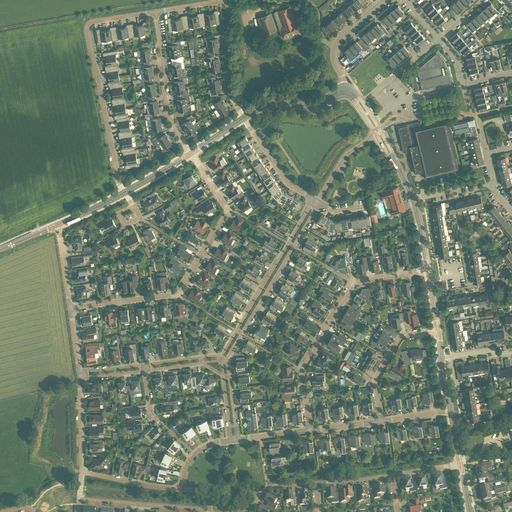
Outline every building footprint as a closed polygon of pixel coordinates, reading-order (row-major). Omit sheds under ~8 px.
[(354,1),(352,0),(351,0),(348,3),(348,2),(347,2),(355,11),(359,7),(354,1)] [(459,0),(456,0),(456,1),(454,0),(452,0),(454,2),(460,9),(464,5),(459,0)] [(454,2),(452,4),(449,1),(447,3),(456,13),(460,9),(454,2)] [(355,11),(347,2),(343,6),(351,14),(355,11)] [(351,14),(343,6),(341,3),(337,7),(339,9),(340,10),(347,18),(351,14)] [(487,7),(493,15),(496,13),(497,14),(499,13),(497,10),(491,3),(487,7)] [(439,5),(436,8),(432,4),(425,10),(429,14),(439,6),(439,5)] [(394,9),(400,16),(404,12),(398,6),(394,9)] [(440,8),(439,6),(429,14),(433,18),(439,12),(437,10),(440,8)] [(283,38),(299,32),(296,23),(290,7),(258,18),(264,35),(280,29),(283,38)] [(493,15),(487,7),(483,11),(489,18),(493,15)] [(444,8),(439,12),(433,18),(436,22),(443,16),(441,15),(446,11),(444,8)] [(394,9),(390,13),(397,22),(395,19),(400,16),(394,9)] [(338,15),(337,15),(342,22),(347,18),(340,10),(336,13),(338,15)] [(214,14),(209,14),(211,24),(216,23),(216,25),(219,24),(217,11),(214,11),(214,14)] [(483,11),(478,14),(484,21),(487,19),(489,21),(490,20),(489,18),(483,11)] [(443,16),(436,22),(440,26),(446,21),(444,18),(449,14),(447,12),(446,14),(443,16)] [(198,16),(193,17),(194,27),(199,26),(200,27),(203,27),(201,13),(197,14),(198,16)] [(211,24),(209,14),(204,15),(204,13),(201,13),(203,27),(206,26),(206,25),(211,24)] [(337,15),(335,13),(332,17),(333,19),(339,26),(338,25),(342,22),(337,15)] [(397,22),(390,13),(386,16),(391,23),(394,21),(396,23),(397,22)] [(478,14),(474,18),(482,27),(480,24),(483,22),(485,25),(486,23),(484,21),(478,14)] [(187,15),(184,16),(186,29),(189,29),(189,28),(194,27),(193,17),(187,18),(187,15)] [(186,29),(184,16),(181,16),(181,19),(176,20),(178,29),(183,29),(183,30),(186,29)] [(391,23),(386,16),(381,20),(387,27),(391,23)] [(178,29),(176,20),(171,20),(170,18),(167,18),(169,32),(173,32),(172,30),(178,29)] [(474,18),(470,21),(476,28),(478,26),(480,28),(482,27),(474,18)] [(333,19),(329,22),(334,29),(336,27),(337,28),(339,26),(333,19)] [(476,28),(470,21),(466,25),(472,31),(474,29),(476,32),(478,30),(476,28)] [(143,25),(138,26),(140,35),(145,35),(145,36),(148,35),(146,22),(143,22),(143,25)] [(329,22),(325,26),(323,26),(325,31),(326,36),(326,35),(328,34),(329,34),(331,33),(330,32),(334,29),(329,22)] [(408,32),(415,26),(411,22),(404,28),(406,30),(404,31),(406,34),(408,32)] [(377,23),(373,27),(381,36),(379,34),(383,30),(387,34),(389,33),(387,31),(381,24),(379,26),(377,23)] [(132,38),(130,24),(126,25),(127,27),(122,28),(123,38),(128,37),(129,39),(132,38)] [(133,24),(130,24),(132,38),(135,38),(135,36),(140,35),(138,26),(133,26),(133,24)] [(408,32),(409,34),(407,36),(409,38),(418,30),(415,26),(408,32)] [(115,41),(113,27),(110,28),(110,30),(105,31),(107,41),(112,40),(112,41),(115,41)] [(116,27),(113,27),(115,41),(118,40),(118,39),(123,38),(122,28),(116,29),(116,27)] [(381,36),(373,27),(369,30),(375,37),(377,35),(379,37),(381,36)] [(107,41),(105,31),(100,32),(100,29),(96,30),(98,43),(102,43),(101,42),(107,41)] [(375,37),(369,30),(365,34),(371,41),(375,37)] [(409,38),(408,39),(410,41),(409,42),(410,44),(415,40),(422,34),(418,30),(409,38)] [(460,30),(457,33),(450,38),(454,43),(460,37),(458,34),(461,32),(460,30)] [(371,41),(365,34),(361,38),(364,42),(362,44),(367,49),(369,47),(367,44),(371,41)] [(422,34),(415,40),(418,44),(425,39),(422,34)] [(463,35),(460,37),(454,43),(457,47),(464,41),(462,38),(464,36),(463,35)] [(218,39),(217,39),(212,40),(211,37),(204,38),(205,41),(206,47),(209,46),(219,45),(219,42),(218,41),(218,40),(218,39)] [(467,45),(461,51),(464,55),(471,49),(469,47),(476,42),(478,44),(479,43),(475,38),(467,45)] [(466,39),(464,41),(457,47),(461,51),(467,45),(465,43),(468,41),(466,39)] [(181,44),(180,41),(174,42),(175,45),(168,46),(168,50),(170,50),(170,52),(179,51),(178,45),(181,44)] [(356,41),(352,45),(358,51),(361,49),(363,51),(364,50),(365,51),(367,49),(362,44),(360,45),(356,41)] [(219,45),(209,46),(209,49),(208,50),(209,52),(207,52),(208,56),(214,55),(213,52),(219,51),(219,49),(219,45)] [(360,54),(358,51),(352,45),(348,48),(356,57),(360,54)] [(403,46),(401,48),(399,46),(397,47),(399,49),(405,56),(409,52),(403,46)] [(142,50),(141,47),(134,48),(135,51),(137,51),(138,56),(142,56),(150,54),(149,49),(142,50)] [(356,57),(348,48),(344,52),(348,57),(347,58),(351,62),(356,57)] [(399,49),(395,53),(401,59),(405,56),(399,49)] [(436,52),(417,69),(422,90),(427,88),(428,91),(432,90),(431,87),(450,83),(446,67),(450,66),(449,63),(446,64),(445,62),(446,61),(445,60),(446,59),(439,50),(436,52)] [(106,61),(116,59),(115,54),(117,54),(116,51),(103,53),(103,56),(106,56),(106,61)] [(179,51),(170,52),(170,54),(169,55),(170,58),(177,57),(177,60),(184,59),(183,53),(179,54),(179,51)] [(401,59),(395,53),(394,51),(390,55),(391,56),(397,63),(401,59)] [(472,53),(473,57),(466,59),(468,64),(479,61),(481,61),(480,58),(479,58),(478,53),(478,52),(477,52),(472,53)] [(150,54),(142,56),(143,62),(138,62),(138,65),(137,65),(144,64),(144,61),(151,60),(150,54)] [(391,56),(389,58),(386,54),(384,56),(393,67),(397,63),(391,56)] [(218,60),(218,59),(213,60),(213,57),(207,58),(207,61),(209,60),(210,66),(220,65),(220,63),(220,62),(219,61),(219,60),(218,60)] [(494,60),(491,61),(490,58),(486,59),(487,61),(488,61),(491,70),(496,69),(494,60)] [(116,59),(106,61),(107,66),(105,67),(105,70),(119,67),(118,64),(117,65),(116,59)] [(178,63),(171,64),(171,68),(172,68),(173,70),(181,69),(181,63),(183,62),(183,59),(184,59),(177,60),(178,63)] [(480,63),(479,61),(468,64),(469,70),(477,67),(477,64),(480,63)] [(139,68),(140,74),(141,74),(144,73),(153,72),(152,66),(144,67),(144,64),(137,65),(137,66),(137,67),(138,68),(139,68)] [(220,65),(210,66),(211,72),(209,73),(209,76),(215,75),(215,72),(220,71),(220,70),(220,69),(221,69),(221,68),(220,67),(220,65)] [(119,71),(119,67),(105,70),(106,73),(108,72),(109,78),(119,76),(118,71),(119,71)] [(479,73),(477,67),(469,70),(470,75),(472,74),(472,76),(479,74),(479,73)] [(181,69),(173,70),(173,72),(172,73),(173,76),(179,75),(180,78),(187,77),(186,77),(185,74),(184,74),(184,72),(182,72),(181,69)] [(144,73),(141,74),(142,79),(139,80),(140,83),(147,82),(146,79),(154,78),(153,72),(144,73)] [(419,90),(416,81),(414,72),(409,76),(412,88),(414,87),(415,91),(419,90)] [(119,76),(109,78),(110,83),(107,83),(108,86),(109,86),(122,84),(121,81),(120,81),(119,76)] [(187,77),(180,78),(180,81),(173,82),(174,86),(175,86),(176,88),(184,87),(184,84),(188,83),(187,77)] [(219,80),(219,79),(214,80),(214,77),(207,78),(207,84),(211,83),(211,87),(221,85),(221,83),(221,82),(220,81),(219,80)] [(147,82),(140,83),(140,86),(143,85),(143,88),(147,88),(147,91),(156,89),(155,83),(147,85),(147,82)] [(499,83),(502,94),(508,93),(507,90),(505,82),(499,83)] [(502,94),(499,83),(494,84),(496,93),(500,92),(500,95),(502,94)] [(122,84),(109,86),(110,89),(112,89),(113,94),(123,92),(122,87),(124,87),(123,84),(122,84)] [(211,87),(212,89),(209,90),(208,91),(208,93),(210,93),(210,96),(216,95),(216,92),(222,92),(222,90),(222,89),(222,88),(221,85),(211,87)] [(486,86),(482,87),(474,89),(475,95),(484,93),(484,92),(483,89),(487,88),(486,86)] [(184,87),(176,88),(176,90),(175,91),(175,94),(182,93),(183,96),(190,95),(189,95),(188,89),(185,90),(184,87)] [(156,89),(147,91),(147,94),(144,94),(144,97),(142,97),(142,100),(149,99),(149,96),(157,95),(156,89)] [(484,93),(475,95),(476,100),(485,98),(484,95),(490,93),(489,91),(484,92),(484,93)] [(123,92),(113,94),(114,99),(112,99),(112,103),(126,100),(125,97),(124,98),(123,92)] [(190,95),(183,96),(183,99),(176,100),(177,104),(178,104),(178,106),(187,105),(187,101),(190,101),(190,95)] [(485,98),(476,100),(478,105),(486,103),(485,100),(488,99),(488,97),(485,98)] [(149,99),(142,100),(143,100),(144,103),(149,102),(150,108),(158,107),(157,101),(150,102),(149,99)] [(222,99),(221,99),(217,102),(215,100),(209,103),(212,108),(215,106),(217,109),(226,104),(224,102),(223,101),(223,100),(222,100),(222,99)] [(126,104),(126,100),(112,103),(112,106),(115,105),(116,110),(126,109),(125,104),(126,104)] [(486,103),(478,105),(479,111),(488,108),(487,105),(491,104),(490,102),(486,103)] [(226,104),(217,109),(214,111),(219,119),(225,115),(223,113),(228,109),(228,108),(228,107),(226,104)] [(187,105),(178,106),(179,108),(178,109),(178,112),(185,111),(185,114),(192,113),(191,107),(188,108),(187,105)] [(158,107),(150,108),(151,114),(145,115),(145,118),(152,117),(152,114),(159,112),(158,107)] [(126,109),(116,110),(117,116),(114,116),(115,119),(116,119),(128,117),(128,114),(126,114),(126,109)] [(196,123),(194,120),(191,115),(186,119),(187,121),(181,125),(183,128),(184,128),(186,130),(196,123)] [(128,117),(116,119),(117,122),(119,122),(120,127),(130,125),(129,120),(130,120),(130,117),(128,117)] [(152,117),(145,118),(146,121),(149,120),(150,126),(149,126),(161,124),(160,118),(152,119),(152,117)] [(470,137),(478,136),(474,119),(452,124),(455,134),(464,132),(465,136),(469,135),(470,137)] [(453,159),(458,157),(450,125),(446,126),(445,121),(422,126),(421,121),(403,125),(403,126),(398,127),(402,142),(401,142),(402,148),(408,147),(414,173),(424,171),(424,172),(426,172),(426,176),(456,169),(453,159)] [(201,131),(196,123),(186,130),(187,132),(186,132),(188,135),(194,132),(196,134),(201,131)] [(149,126),(149,132),(147,132),(148,135),(155,134),(154,131),(162,130),(161,124),(149,126)] [(130,125),(120,127),(121,132),(118,132),(119,136),(132,133),(132,130),(131,130),(130,125)] [(133,137),(132,133),(119,136),(119,139),(122,138),(123,143),(132,142),(132,137),(133,137)] [(161,144),(169,139),(166,134),(159,138),(157,136),(151,140),(156,147),(161,144)] [(241,147),(249,141),(245,136),(237,142),(241,147)] [(169,139),(161,144),(164,149),(160,151),(162,154),(167,151),(165,148),(172,144),(169,139)] [(249,141),(241,147),(241,146),(244,151),(252,146),(249,141)] [(132,142),(123,143),(123,149),(121,149),(121,152),(123,152),(135,150),(134,147),(133,147),(132,142)] [(252,146),(244,151),(247,156),(255,151),(252,146)] [(135,150),(123,152),(123,155),(126,155),(127,160),(136,158),(136,153),(137,153),(136,150),(135,150)] [(258,156),(255,151),(247,156),(250,161),(258,156)] [(215,171),(223,166),(219,160),(219,161),(216,156),(211,160),(213,164),(211,165),(213,167),(212,169),(214,169),(215,171)] [(261,160),(258,156),(250,161),(251,161),(254,165),(261,160)] [(136,158),(127,160),(127,165),(125,165),(125,169),(139,166),(139,163),(137,163),(136,158)] [(264,165),(261,160),(254,165),(257,170),(264,165)] [(268,170),(264,165),(257,170),(260,175),(259,175),(260,175),(268,170)] [(268,170),(260,175),(263,180),(271,174),(268,170)] [(222,186),(230,181),(227,175),(226,176),(223,171),(218,175),(221,179),(219,180),(220,182),(219,184),(221,184),(222,186)] [(189,188),(197,183),(196,181),(196,178),(194,177),(192,174),(189,176),(186,175),(185,178),(183,180),(186,185),(186,187),(189,188)] [(271,174),(263,180),(266,184),(274,179),(271,174)] [(274,179),(266,184),(270,189),(277,184),(274,179)] [(232,199),(240,194),(236,188),(236,189),(233,184),(227,188),(230,192),(228,193),(229,195),(229,197),(231,197),(232,199)] [(277,184),(270,189),(273,194),(280,189),(277,184)] [(398,187),(388,189),(388,190),(381,192),(383,199),(385,198),(388,208),(389,208),(391,215),(405,211),(398,187)] [(199,201),(207,196),(202,188),(196,192),(194,190),(189,193),(193,199),(197,197),(199,201)] [(280,189),(273,194),(275,197),(279,199),(283,191),(281,190),(280,189)] [(288,194),(283,191),(279,199),(284,202),(288,194)] [(151,209),(162,203),(159,198),(159,199),(157,195),(156,195),(155,192),(143,198),(144,201),(143,202),(147,210),(151,209)] [(293,197),(288,194),(284,202),(289,205),(293,197)] [(251,200),(248,201),(248,200),(247,201),(244,197),(239,200),(242,204),(240,206),(243,211),(246,209),(249,212),(253,209),(251,206),(252,205),(251,200)] [(298,200),(293,197),(289,205),(293,208),(298,200)] [(303,203),(298,200),(293,208),(298,211),(303,203)] [(212,212),(216,209),(215,208),(216,207),(215,204),(213,204),(212,202),(205,207),(203,204),(196,208),(199,214),(205,211),(206,214),(211,211),(212,212)] [(171,203),(163,208),(165,212),(173,207),(171,203)] [(498,207),(496,208),(494,206),(487,212),(491,216),(499,209),(498,207)] [(501,211),(499,209),(491,216),(494,220),(501,214),(499,212),(501,211)] [(161,225),(169,221),(166,215),(165,215),(163,210),(157,213),(159,218),(157,219),(161,225)] [(322,225),(327,217),(322,214),(317,222),(322,225)] [(501,214),(494,220),(497,224),(505,217),(504,215),(503,216),(501,214)] [(241,225),(243,220),(238,217),(235,221),(233,220),(230,226),(238,231),(241,225)] [(332,220),(327,217),(322,225),(322,226),(322,225),(327,228),(332,220)] [(505,217),(497,224),(500,228),(501,227),(507,222),(505,220),(507,219),(505,217)] [(206,226),(208,223),(202,219),(200,223),(197,221),(193,227),(203,233),(207,227),(206,226)] [(108,231),(116,226),(112,220),(107,223),(105,220),(99,224),(101,229),(104,228),(104,229),(106,228),(108,231)] [(332,220),(327,228),(332,231),(337,230),(336,221),(334,222),(332,220)] [(507,222),(501,227),(504,231),(511,224),(511,223),(511,222),(510,223),(508,221),(507,222)] [(289,227),(282,223),(280,226),(273,222),(270,227),(274,230),(274,231),(282,236),(285,231),(286,232),(289,227)] [(151,239),(155,236),(152,230),(150,228),(149,229),(148,228),(143,231),(141,227),(138,229),(142,236),(143,235),(145,239),(147,238),(148,240),(147,241),(148,244),(152,242),(151,239)] [(232,239),(235,234),(229,231),(227,235),(225,234),(221,240),(229,245),(233,239),(232,239)] [(196,245),(199,240),(195,237),(196,236),(191,233),(187,240),(186,243),(190,245),(192,243),(196,245)] [(131,248),(140,242),(136,235),(127,240),(131,248)] [(81,244),(82,244),(82,236),(71,238),(72,245),(75,245),(76,247),(75,247),(75,251),(82,250),(81,244)] [(120,246),(119,244),(119,243),(116,238),(112,240),(111,237),(102,242),(105,247),(109,245),(112,251),(116,249),(116,248),(120,246)] [(314,243),(315,243),(308,238),(305,243),(306,244),(303,249),(315,256),(317,253),(314,251),(316,248),(315,247),(317,244),(314,243)] [(274,248),(277,243),(270,239),(268,242),(265,240),(263,244),(264,244),(262,247),(270,252),(273,247),(274,248)] [(186,261),(190,254),(184,251),(186,248),(180,244),(178,248),(180,249),(176,255),(186,261)] [(226,254),(228,249),(223,246),(220,251),(217,249),(214,255),(223,260),(226,254)] [(146,248),(142,250),(147,258),(151,256),(146,248)] [(401,249),(394,250),(396,257),(399,256),(400,264),(408,263),(406,251),(401,252),(401,249)] [(503,253),(504,254),(502,256),(505,260),(511,255),(511,252),(511,253),(508,249),(503,253)] [(259,251),(257,254),(255,258),(254,261),(262,266),(265,261),(266,262),(269,257),(262,253),(259,251)] [(351,257),(349,257),(349,256),(348,255),(347,254),(346,254),(345,255),(344,256),(344,257),(344,258),(341,259),(341,258),(336,261),(336,262),(334,266),(345,272),(346,272),(347,272),(348,271),(349,271),(349,270),(350,269),(349,265),(353,264),(351,257)] [(73,266),(84,264),(83,256),(72,258),(73,266)] [(310,262),(306,260),(299,256),(297,261),(294,266),(303,271),(305,268),(305,269),(310,262)] [(366,257),(368,265),(371,264),(372,271),(379,269),(378,260),(374,261),(374,259),(373,259),(372,256),(366,257)] [(385,268),(393,267),(391,256),(383,257),(385,268)] [(368,265),(366,257),(360,258),(361,261),(360,261),(360,263),(357,264),(358,273),(366,272),(365,265),(368,265)] [(178,274),(182,268),(176,264),(177,261),(171,258),(168,263),(172,265),(170,268),(175,271),(175,272),(178,274)] [(216,274),(214,273),(217,268),(216,267),(219,263),(213,260),(211,264),(209,263),(206,269),(210,271),(208,273),(212,275),(214,277),(215,277),(216,274)] [(250,265),(248,268),(246,272),(247,272),(245,275),(254,280),(257,275),(258,276),(260,271),(250,265)] [(80,273),(74,274),(75,282),(86,281),(85,274),(88,274),(87,272),(87,269),(80,270),(80,273)] [(297,283),(299,279),(296,277),(298,274),(291,270),(288,275),(289,275),(286,280),(295,285),(296,282),(297,283)] [(332,271),(330,275),(325,282),(329,285),(337,290),(342,281),(336,277),(338,275),(332,271)] [(166,272),(160,273),(155,273),(156,285),(158,284),(158,288),(159,288),(159,289),(160,289),(162,289),(163,288),(165,287),(164,279),(167,279),(167,274),(166,272)] [(202,277),(200,276),(199,278),(198,277),(197,280),(196,282),(199,283),(198,285),(203,288),(204,287),(205,287),(208,281),(207,281),(210,277),(204,273),(202,277)] [(108,283),(112,283),(111,276),(104,277),(105,283),(101,283),(102,294),(110,293),(108,283)] [(127,280),(128,291),(130,291),(131,292),(135,291),(134,284),(137,284),(136,276),(129,276),(130,280),(127,280)] [(128,291),(127,280),(124,281),(123,277),(116,278),(117,286),(121,286),(122,293),(125,292),(126,291),(128,291)] [(242,281),(241,280),(239,279),(234,287),(238,289),(238,288),(247,293),(250,288),(249,288),(252,283),(244,278),(242,281)] [(284,285),(283,284),(280,289),(281,289),(278,294),(286,299),(288,296),(289,297),(293,290),(290,288),(291,286),(285,282),(284,285)] [(411,286),(410,282),(402,283),(404,296),(409,295),(409,300),(413,300),(414,303),(418,302),(415,286),(411,286)] [(398,289),(395,290),(394,285),(388,286),(389,295),(394,294),(394,298),(399,297),(398,289)] [(326,292),(328,289),(321,286),(318,291),(322,293),(320,296),(325,299),(324,300),(329,303),(330,301),(330,302),(331,301),(332,300),(332,299),(332,298),(333,296),(326,292)] [(78,299),(87,297),(86,287),(76,288),(78,299)] [(208,294),(202,290),(196,287),(193,291),(192,290),(188,296),(197,301),(201,296),(208,294)] [(375,288),(376,298),(382,297),(382,298),(385,298),(384,290),(382,290),(381,290),(381,287),(378,287),(376,287),(375,288)] [(359,295),(357,294),(353,300),(362,305),(365,304),(367,300),(370,296),(361,290),(359,295)] [(235,309),(237,306),(239,307),(242,302),(241,302),(244,297),(236,292),(234,295),(233,294),(231,298),(234,300),(232,303),(235,305),(233,307),(235,309)] [(484,294),(482,295),(483,304),(486,303),(486,305),(491,304),(490,298),(488,298),(487,292),(484,293),(484,294)] [(273,311),(274,309),(277,310),(279,307),(282,309),(284,305),(283,305),(285,302),(276,297),(273,302),(272,301),(270,306),(272,308),(270,310),(273,311)] [(314,300),(311,306),(313,307),(312,308),(314,309),(312,313),(316,315),(317,314),(321,317),(325,310),(318,307),(320,304),(314,300)] [(183,310),(186,307),(182,305),(182,303),(180,303),(179,302),(178,303),(175,304),(176,311),(173,311),(174,317),(181,316),(180,313),(184,313),(183,310)] [(166,319),(171,318),(170,311),(168,311),(167,305),(161,305),(162,315),(165,315),(166,319)] [(233,316),(236,311),(227,306),(225,309),(225,308),(222,312),(225,314),(224,317),(231,321),(233,316)] [(151,307),(144,308),(146,318),(149,317),(149,321),(156,320),(155,312),(151,313),(151,307)] [(146,318),(144,308),(138,308),(139,315),(135,315),(136,322),(143,321),(142,318),(146,318)] [(125,323),(130,323),(128,310),(119,311),(120,320),(122,319),(122,321),(124,321),(125,323)] [(361,314),(354,310),(353,313),(347,310),(344,316),(353,321),(354,318),(357,320),(361,314)] [(275,319),(276,316),(268,311),(265,316),(264,315),(261,320),(268,324),(270,321),(273,323),(275,319)] [(411,314),(411,311),(404,312),(405,318),(409,317),(410,325),(418,324),(416,314),(412,315),(411,314)] [(111,327),(117,326),(116,320),(116,319),(116,313),(112,314),(112,312),(105,313),(106,323),(111,322),(111,327)] [(399,319),(403,319),(402,313),(396,314),(397,317),(393,318),(394,322),(392,323),(392,327),(400,326),(399,319)] [(81,326),(92,324),(91,315),(80,316),(81,326)] [(353,321),(344,316),(341,321),(346,324),(344,327),(351,331),(354,325),(351,324),(353,321)] [(316,325),(307,320),(303,326),(312,332),(316,325)] [(224,333),(227,328),(219,323),(217,326),(216,326),(214,329),(217,331),(215,335),(222,339),(225,334),(224,333)] [(266,333),(268,330),(260,325),(257,330),(256,330),(253,334),(260,338),(262,335),(265,337),(267,333),(266,333)] [(385,333),(387,329),(381,326),(377,332),(381,334),(379,337),(387,342),(391,336),(385,333)] [(94,334),(97,334),(96,328),(89,329),(90,332),(83,334),(84,341),(95,340),(94,334)] [(304,333),(299,329),(297,329),(294,335),(298,337),(296,340),(304,344),(308,339),(303,336),(304,333)] [(333,333),(330,339),(338,344),(339,342),(341,343),(342,342),(343,343),(346,338),(339,333),(338,336),(333,333)] [(159,355),(167,354),(165,341),(157,342),(157,337),(154,338),(155,346),(158,345),(159,355)] [(387,342),(379,337),(377,339),(374,337),(370,343),(376,347),(378,343),(385,347),(386,345),(386,344),(387,342)] [(182,340),(178,340),(177,339),(173,340),(172,341),(172,344),(174,353),(183,352),(182,340)] [(200,348),(207,347),(206,339),(199,340),(191,341),(192,351),(200,350),(200,348)] [(338,344),(330,339),(327,344),(333,348),(331,350),(337,354),(340,349),(338,348),(339,347),(337,345),(338,344)] [(255,348),(257,345),(249,340),(246,345),(245,344),(242,349),(249,353),(251,350),(254,352),(256,348),(255,348)] [(149,351),(152,350),(151,343),(145,343),(146,346),(141,347),(142,357),(149,356),(149,351)] [(287,349),(289,350),(287,353),(290,355),(290,356),(293,358),(294,357),(296,358),(299,353),(294,350),(296,347),(290,343),(287,349)] [(125,346),(126,350),(123,350),(124,356),(127,356),(127,359),(134,358),(133,351),(136,351),(135,344),(130,344),(130,345),(125,346)] [(95,352),(98,351),(97,345),(89,346),(90,351),(87,351),(87,355),(86,355),(86,357),(87,364),(92,363),(92,362),(96,361),(95,352)] [(110,347),(110,351),(111,360),(113,360),(113,361),(117,360),(117,359),(119,359),(118,350),(117,346),(110,347)] [(348,349),(343,357),(347,359),(352,351),(348,349)] [(368,354),(365,360),(374,365),(377,359),(375,357),(377,354),(369,349),(367,353),(368,354)] [(415,350),(410,351),(412,359),(421,358),(421,360),(427,359),(426,354),(423,354),(422,350),(415,351),(415,350)] [(352,352),(346,361),(350,364),(356,354),(352,352)] [(319,358),(315,364),(323,369),(327,363),(327,362),(330,356),(324,353),(320,359),(319,358)] [(242,372),(241,369),(245,368),(244,365),(248,364),(247,360),(246,360),(246,357),(236,358),(237,364),(236,364),(236,370),(238,369),(238,373),(242,372)] [(403,368),(406,363),(401,359),(397,365),(395,363),(391,370),(399,375),(403,368)] [(374,365),(365,360),(362,365),(361,364),(358,368),(366,372),(368,369),(370,370),(374,365)] [(291,371),(290,366),(283,367),(284,372),(282,372),(283,380),(293,379),(292,371),(291,371)] [(359,371),(353,368),(351,371),(353,372),(353,373),(354,374),(350,379),(360,385),(364,379),(357,374),(359,371)] [(196,388),(196,385),(195,378),(192,379),(191,373),(190,373),(189,372),(188,372),(186,372),(185,372),(184,373),(184,374),(183,374),(185,383),(187,383),(187,389),(196,388)] [(246,381),(250,380),(249,376),(248,376),(248,373),(238,374),(239,380),(238,380),(238,385),(247,384),(246,381)] [(166,382),(167,389),(174,388),(173,385),(177,384),(176,375),(175,375),(175,374),(174,374),(173,374),(172,374),(170,374),(170,375),(170,376),(169,376),(169,382),(166,382)] [(206,378),(205,377),(204,374),(196,375),(198,383),(202,383),(210,388),(215,380),(214,379),(215,379),(214,378),(213,377),(212,376),(211,376),(210,376),(210,377),(209,376),(208,378),(206,378)] [(325,380),(324,375),(317,376),(317,380),(312,381),(313,388),(324,387),(323,380),(325,380)] [(167,389),(166,382),(163,382),(162,377),(161,377),(161,376),(160,376),(158,376),(157,376),(156,376),(155,377),(155,378),(154,378),(156,387),(160,386),(161,391),(162,392),(167,391),(167,389)] [(129,387),(130,394),(141,393),(139,380),(138,380),(138,379),(137,379),(136,379),(135,379),(134,379),(133,380),(133,381),(132,381),(133,386),(129,387)] [(130,394),(129,387),(126,387),(125,381),(124,382),(124,381),(123,380),(122,380),(121,380),(120,381),(119,382),(118,382),(119,392),(124,391),(124,395),(130,394)] [(92,385),(92,387),(89,387),(89,394),(95,394),(95,397),(101,397),(101,392),(99,392),(99,387),(95,387),(95,385),(92,385)] [(294,385),(284,386),(285,392),(281,392),(282,398),(289,397),(288,394),(295,393),(294,385)] [(248,396),(252,396),(251,392),(250,392),(250,388),(240,390),(241,395),(240,395),(241,401),(249,400),(248,396)] [(434,401),(432,391),(428,391),(428,392),(423,393),(424,403),(430,402),(430,401),(434,401)] [(406,398),(407,402),(405,405),(408,407),(408,408),(414,407),(414,406),(417,405),(415,392),(414,392),(411,392),(406,393),(407,398),(406,398)] [(210,406),(210,405),(219,404),(219,403),(220,402),(220,400),(220,399),(219,398),(219,397),(218,397),(218,396),(212,397),(212,394),(204,395),(205,401),(206,406),(210,406)] [(101,403),(107,403),(107,397),(98,398),(99,401),(89,401),(89,409),(100,409),(100,404),(101,403)] [(391,400),(391,405),(389,408),(392,410),(399,409),(398,408),(402,408),(400,398),(396,398),(397,400),(391,400)] [(175,408),(177,408),(176,401),(169,402),(169,405),(161,406),(162,414),(174,413),(174,410),(175,408)] [(362,405),(363,409),(361,412),(364,414),(364,415),(364,414),(366,416),(367,414),(370,414),(370,413),(373,412),(372,402),(368,403),(368,404),(362,405)] [(348,406),(348,411),(347,411),(348,415),(349,415),(349,416),(355,416),(355,414),(358,414),(357,404),(354,404),(354,406),(348,406)] [(297,406),(298,412),(298,413),(292,414),(293,424),(300,423),(300,422),(303,421),(301,406),(297,406)] [(333,408),(333,412),(332,413),(333,417),(334,416),(334,418),(341,417),(340,416),(344,416),(342,406),(339,406),(339,408),(333,408)] [(132,417),(142,416),(141,409),(135,410),(134,407),(128,408),(128,413),(131,412),(132,417)] [(318,410),(319,415),(317,417),(319,420),(320,420),(321,421),(322,420),(326,419),(326,418),(329,418),(328,408),(324,408),(324,409),(318,410)] [(103,417),(109,417),(109,411),(102,412),(102,415),(89,415),(90,423),(103,423),(103,417)] [(246,413),(248,424),(246,427),(248,429),(249,429),(250,430),(251,429),(255,428),(254,427),(258,427),(256,413),(253,413),(253,412),(246,413)] [(276,416),(277,420),(275,423),(278,425),(278,426),(278,425),(280,427),(281,425),(284,425),(284,424),(287,423),(286,413),(282,414),(282,415),(276,416)] [(219,425),(224,424),(223,417),(218,418),(218,415),(213,416),(214,428),(219,427),(219,425)] [(262,417),(262,422),(260,425),(263,427),(264,427),(265,428),(266,427),(269,427),(269,425),(272,425),(271,415),(268,415),(268,417),(262,417)] [(204,429),(209,427),(206,420),(202,422),(201,420),(196,422),(201,432),(205,431),(204,429)] [(139,434),(138,431),(143,431),(142,423),(135,424),(134,421),(127,422),(128,428),(130,428),(130,429),(133,429),(133,432),(134,432),(135,435),(135,436),(136,436),(137,436),(138,435),(139,434)] [(412,426),(412,427),(410,430),(412,432),(413,436),(419,435),(419,437),(423,436),(421,426),(418,427),(418,425),(415,426),(413,425),(412,426)] [(428,426),(428,428),(427,428),(428,432),(429,432),(430,436),(435,435),(436,436),(439,435),(438,425),(434,426),(434,425),(428,426)] [(192,435),(195,432),(191,426),(187,429),(186,427),(182,430),(189,440),(193,437),(192,435)] [(99,434),(104,434),(104,427),(90,427),(90,431),(89,431),(89,435),(90,435),(90,437),(99,437),(99,434)] [(154,439),(162,432),(157,427),(152,432),(150,429),(145,434),(149,439),(152,436),(154,439)] [(396,429),(396,431),(395,431),(396,435),(397,435),(398,439),(404,438),(404,439),(407,439),(406,429),(403,429),(402,428),(396,429)] [(378,432),(379,434),(377,434),(378,438),(379,438),(380,442),(386,441),(386,442),(389,442),(388,432),(385,432),(385,431),(378,432)] [(364,434),(364,435),(363,436),(363,440),(364,439),(365,444),(371,443),(371,444),(375,444),(374,434),(370,434),(370,433),(364,434)] [(349,435),(349,437),(348,437),(349,441),(350,441),(350,445),(356,445),(356,446),(360,445),(359,435),(355,436),(355,435),(349,435)] [(334,437),(335,439),(333,439),(334,443),(335,443),(336,447),(337,452),(342,451),(342,453),(346,452),(344,437),(341,438),(341,437),(334,437)] [(331,449),(329,439),(326,440),(326,438),(320,439),(321,449),(327,448),(327,450),(331,449)] [(100,446),(103,446),(103,440),(96,440),(96,443),(90,443),(90,450),(91,450),(91,451),(100,451),(100,450),(100,446)] [(171,443),(170,442),(166,446),(176,453),(179,449),(177,448),(180,444),(174,440),(171,443)] [(303,441),(303,442),(301,445),(303,447),(304,451),(310,451),(310,452),(314,451),(312,441),(309,442),(309,441),(306,441),(304,440),(303,441)] [(269,447),(269,450),(268,451),(270,452),(270,453),(280,452),(279,446),(280,446),(280,442),(270,443),(270,446),(269,447)] [(170,460),(172,456),(165,453),(163,457),(161,456),(159,460),(170,466),(172,461),(170,460)] [(104,467),(104,463),(107,463),(107,456),(100,456),(100,459),(92,459),(92,467),(96,467),(96,468),(100,469),(100,467),(104,467)] [(271,461),(271,465),(270,466),(271,467),(272,468),(282,466),(281,460),(289,459),(289,456),(272,458),(272,461),(271,461)] [(128,470),(129,463),(124,462),(125,461),(118,460),(115,470),(122,471),(123,469),(128,470)] [(477,475),(488,473),(487,470),(490,468),(489,462),(482,464),(483,467),(476,469),(477,475)] [(145,473),(147,467),(140,466),(140,465),(134,463),(132,473),(133,474),(134,475),(136,475),(137,475),(138,475),(139,472),(145,473)] [(167,480),(168,475),(166,474),(167,470),(160,468),(159,473),(156,472),(155,477),(167,480)] [(488,473),(477,475),(479,480),(487,479),(488,482),(494,480),(493,477),(491,477),(491,473),(488,473)] [(437,475),(436,476),(435,477),(434,477),(435,487),(439,486),(440,490),(447,489),(446,481),(442,482),(441,476),(440,476),(439,475),(438,475),(437,475)] [(424,495),(423,490),(423,487),(427,486),(425,477),(424,477),(424,476),(423,476),(422,476),(421,476),(420,477),(419,477),(419,478),(418,478),(419,484),(416,484),(417,491),(418,496),(424,495)] [(417,491),(416,484),(412,485),(411,479),(410,479),(409,478),(408,478),(407,478),(406,479),(405,480),(404,480),(405,490),(409,489),(410,493),(417,491)] [(379,495),(385,494),(384,489),(383,489),(382,484),(375,485),(376,491),(373,492),(374,499),(380,498),(379,495)] [(494,488),(489,489),(488,485),(480,487),(482,494),(494,491),(494,488)] [(360,487),(360,488),(359,488),(360,495),(357,496),(358,502),(364,501),(364,499),(365,498),(365,496),(368,496),(366,487),(364,487),(364,486),(363,486),(362,486),(361,486),(360,487)] [(352,497),(353,497),(353,493),(352,493),(352,488),(344,489),(344,493),(340,494),(341,502),(348,502),(348,498),(352,498),(352,497)] [(331,498),(332,503),(339,503),(338,494),(335,494),(335,489),(326,490),(327,499),(331,498)] [(308,501),(309,500),(309,498),(308,498),(308,491),(307,491),(307,490),(305,490),(304,491),(301,492),(302,498),(299,498),(299,505),(305,505),(305,501),(308,501)] [(494,491),(482,494),(483,501),(494,499),(496,497),(495,494),(494,491)] [(291,506),(297,505),(296,498),(293,498),(292,492),(286,493),(286,502),(291,502),(291,506)] [(269,507),(274,510),(277,505),(275,504),(278,499),(274,497),(273,498),(268,495),(267,497),(266,497),(265,499),(265,500),(265,501),(270,504),(269,507)] [(421,507),(420,507),(420,504),(419,504),(418,499),(412,500),(413,505),(410,506),(410,511),(420,511),(421,511),(421,509),(422,509),(422,508),(422,507),(421,507)] [(511,501),(503,504),(504,508),(504,510),(508,509),(508,507),(511,506),(511,501)]
